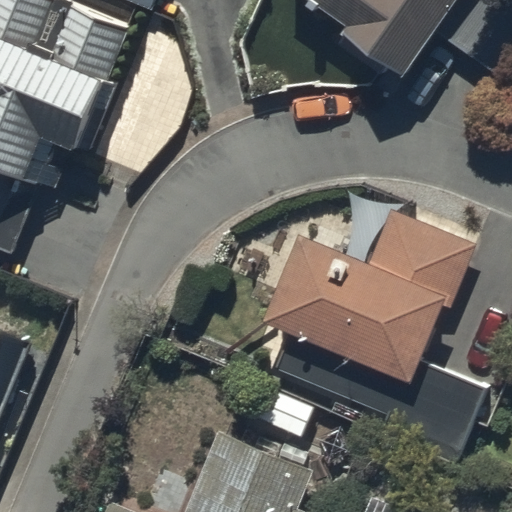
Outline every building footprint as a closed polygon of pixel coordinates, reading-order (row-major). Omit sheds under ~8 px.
[(28,182),(44,142),(81,157),(132,30),(57,0),(0,0),(0,250),(14,256),(42,187),(28,182)] [(117,0),(151,14),(157,0),(117,0)] [(511,1),(510,0),(304,0),(349,31),(344,38),(405,82),(440,33),(511,86),(511,1)] [(454,304),(480,238),(394,204),(374,251),(303,223),(268,312),(294,323),(277,364),(391,409),(385,425),(459,455),(488,382),(424,357),(447,301),(454,304)] [(0,420),(33,343),(0,329),(0,420)] [(259,414),(303,433),(316,403),(272,384),(259,414)] [(301,511),(317,473),(220,434),(188,511),(136,511),(110,501),(105,511),(301,511)] [(417,511),(371,493),(363,511),(417,511)]
